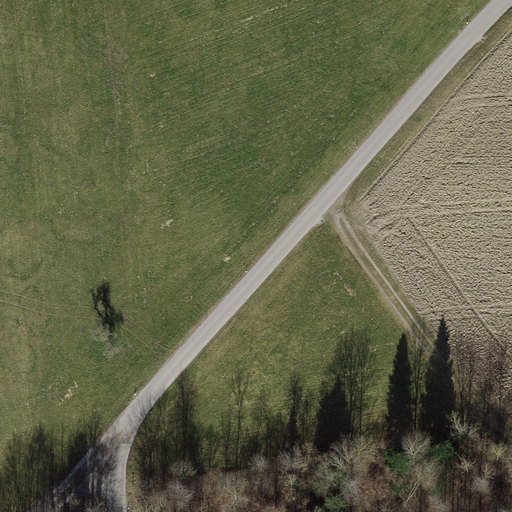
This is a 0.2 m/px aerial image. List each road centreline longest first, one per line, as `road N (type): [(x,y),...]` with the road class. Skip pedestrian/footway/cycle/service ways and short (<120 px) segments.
road 1 (tertiary): [(114,511),(107,447),(502,0)]
road 2 (track): [(328,195),(371,268),(511,444)]
